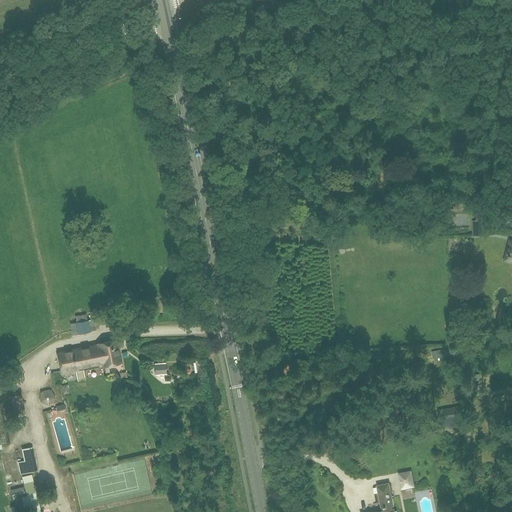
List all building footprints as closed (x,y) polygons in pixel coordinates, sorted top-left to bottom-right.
[(487,228),(477,228),(477,236),(487,236),(487,228)] [(75,316),(76,323),(70,324),(72,336),(96,332),(94,320),(87,321),(86,314),(75,316)] [(111,375),(108,365),(121,363),(118,347),(123,346),(121,339),(98,344),(99,345),(58,353),(62,374),(77,371),(100,366),(102,366),(104,366),(106,376),(111,375)] [(175,373),(175,360),(165,360),(164,372),(175,373)] [(50,389),(40,391),(39,402),(49,406),(56,398),(50,389)] [(15,417),(25,415),(21,395),(11,397),(15,417)] [(439,416),(441,429),(465,424),(462,412),(439,416)] [(18,463),(20,475),(37,471),(33,447),(22,449),(24,461),(18,463)] [(415,487),(411,470),(397,473),(401,490),(415,487)] [(40,511),(31,474),(22,476),(27,495),(25,496),(23,486),(11,490),(13,499),(21,497),(24,511),(40,511)] [(382,511),(377,511),(394,511),(389,483),(388,483),(376,485),(382,511)]
